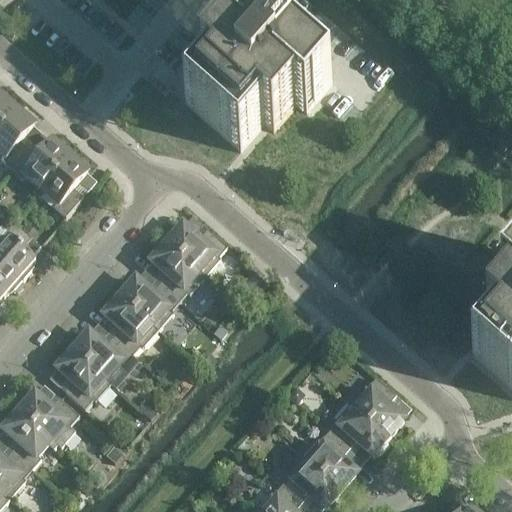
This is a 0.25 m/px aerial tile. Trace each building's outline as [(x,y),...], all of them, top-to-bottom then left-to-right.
[(200,71),(209,79),(185,106),(241,155),(265,128),(274,136),(297,109),(306,117),(332,87),(294,54),(291,58),(275,44),(278,40),(240,6),(214,36),(223,44),(200,71)] [(0,134),(17,115),(0,100),(0,134)] [(0,160),(0,164),(12,175),(29,155),(21,147),(35,131),(17,115),(0,134),(0,158),(1,159),(0,160)] [(33,197),(37,201),(70,162),(52,147),(38,163),(29,155),(12,175),(22,184),(25,181),(38,192),(33,197)] [(54,213),(66,223),(84,203),(74,194),(88,178),(70,162),(37,201),(41,204),(45,198),(58,209),(54,213)] [(29,226),(23,233),(34,243),(41,236),(29,226)] [(0,242),(0,264),(23,285),(32,275),(29,273),(36,265),(23,254),(32,244),(14,227),(0,242)] [(167,249),(205,282),(221,264),(219,263),(228,253),(207,235),(199,245),(183,231),(167,249)] [(283,238),(295,248),(299,244),(287,233),(283,238)] [(160,289),(180,307),(188,298),(190,300),(205,282),(167,249),(151,267),(167,281),(160,289)] [(0,264),(0,295),(5,300),(11,293),(14,295),(23,285),(0,264)] [(511,275),(501,288),(511,296),(487,323),(496,331),(472,358),(511,393),(511,275)] [(120,302),(158,336),(174,318),(172,316),(180,307),(160,289),(152,298),(136,284),(120,302)] [(112,343),(133,361),(140,352),(142,354),(158,336),(120,302),(104,320),(120,334),(112,343)] [(221,330),(214,338),(221,344),(229,336),(221,330)] [(73,356),(111,389),(114,385),(109,380),(120,368),(123,371),(133,361),(112,343),(105,352),(89,338),(73,356)] [(64,397),(85,415),(93,405),(95,407),(111,389),(73,356),(57,373),(73,388),(64,397)] [(210,358),(203,366),(211,372),(218,364),(210,358)] [(367,392),(351,410),(389,443),(405,426),(402,423),(389,411),(397,402),(377,384),(368,394),(367,392)] [(290,401),(297,407),(304,400),(297,394),(290,401)] [(19,417),(57,450),(61,446),(64,449),(75,437),(69,433),(79,421),(59,403),(51,413),(35,399),(19,417)] [(389,411),(402,423),(410,414),(397,402),(389,411)] [(337,429),(329,438),(349,456),(357,447),(371,460),(373,461),(389,443),(351,410),(335,428),(337,429)] [(11,457),(31,475),(41,464),(38,461),(48,449),(54,454),(57,450),(19,417),(3,435),(19,449),(11,457)] [(319,445),(304,463),(342,497),(358,479),(356,477),(342,465),(349,456),(329,438),(321,447),(319,445)] [(349,456),(363,468),(371,460),(357,447),(349,456)] [(105,459),(114,467),(121,460),(111,452),(105,459)] [(342,465),(356,477),(363,468),(349,456),(342,465)] [(0,495),(10,504),(26,486),(24,484),(31,475),(11,457),(3,466),(0,463),(0,495)] [(290,483),(282,492),(302,510),(310,501),(322,511),(328,511),(342,497),(304,463),(288,481),(290,483)] [(272,499),(260,511),(300,511),(302,510),(282,492),(274,501),(272,499)] [(0,511),(1,511),(10,504),(0,495),(0,511)] [(305,511),(322,511),(310,501),(302,510),(305,511)]
